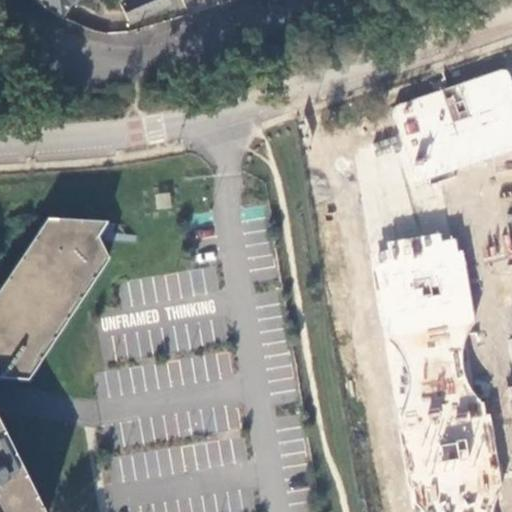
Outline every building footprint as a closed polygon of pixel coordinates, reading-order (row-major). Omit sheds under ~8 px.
[(32,0),(53,14),(63,16),(66,0),(32,0)] [(129,0),(120,4),(129,25),(169,7),(165,0),(129,0)] [(393,107),(417,181),(511,150),(511,79),(508,68),(393,107)] [(45,511),(0,425),(0,385),(31,389),(112,264),(100,242),(111,229),(48,223),(0,295),(0,511),(45,511)] [(494,511),(497,502),(503,486),(485,403),(477,397),(472,389),(466,376),(464,362),(464,347),(470,333),(476,321),(463,248),(459,249),(457,238),(442,241),(441,234),(386,244),(390,262),(373,265),(414,511),(494,511)]
